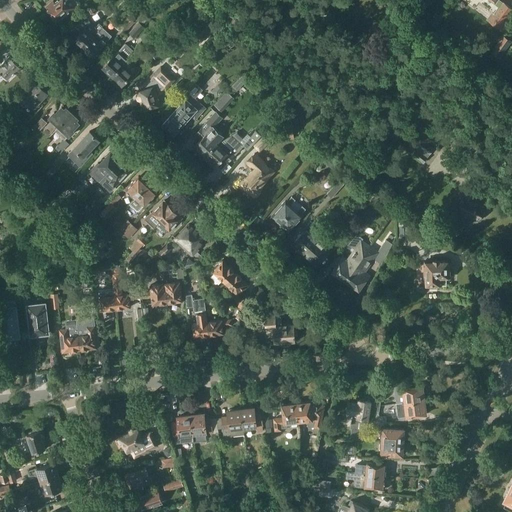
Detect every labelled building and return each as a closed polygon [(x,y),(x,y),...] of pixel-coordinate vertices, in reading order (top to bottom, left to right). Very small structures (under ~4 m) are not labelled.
[(58,0),(55,3),(53,1),(47,6),(59,21),(81,3),(77,0),(58,0)] [(494,13),(493,12),(487,19),(500,29),(510,16),(498,7),(494,13)] [(435,25),(441,17),(436,13),(430,22),(435,25)] [(73,29),(78,33),(73,39),(82,48),(98,30),(99,29),(102,26),(99,23),(96,27),(85,16),(73,29)] [(207,20),(193,35),(201,42),(204,38),(205,38),(206,37),(206,36),(210,32),(211,33),(216,28),(207,20)] [(135,38),(145,27),(139,22),(129,33),(135,38)] [(99,29),(98,30),(82,48),(92,57),(112,35),(102,27),(103,26),(102,26),(99,29)] [(511,41),(503,35),(491,52),(500,58),(511,41)] [(120,49),(103,67),(113,76),(116,72),(128,59),(135,52),(126,44),(120,50),(120,49)] [(162,59),(170,55),(166,46),(152,52),(155,59),(161,57),(162,59)] [(0,74),(2,72),(2,73),(1,74),(5,78),(6,77),(7,78),(20,66),(10,55),(0,64),(0,74)] [(114,77),(112,80),(118,86),(121,84),(122,85),(128,79),(130,81),(137,72),(140,69),(137,67),(128,59),(116,72),(113,76),(114,77)] [(139,94),(137,96),(138,99),(141,100),(144,109),(161,104),(160,98),(158,93),(173,77),(161,66),(138,91),(139,94)] [(218,96),(228,85),(222,80),(212,91),(218,96)] [(18,100),(24,106),(28,101),(34,107),(48,93),(37,83),(32,88),(31,87),(18,100)] [(205,107),(195,98),(202,89),(195,83),(187,92),(191,95),(187,100),(186,99),(181,104),(179,102),(173,109),(175,111),(170,116),(168,118),(169,119),(164,123),(167,126),(166,126),(172,131),(172,130),(175,132),(191,114),(196,118),(205,107)] [(222,111),(234,98),(227,91),(214,104),(222,111)] [(49,118),(58,127),(55,130),(55,131),(72,113),(66,107),(65,109),(62,106),(55,113),(54,112),(49,118)] [(195,145),(200,149),(199,150),(206,156),(221,139),(221,140),(225,135),(215,127),(224,117),(217,111),(196,134),(201,139),(195,145)] [(57,145),(57,146),(55,148),(58,151),(61,149),(62,151),(69,143),(65,140),(69,135),(69,136),(74,131),(73,130),(79,123),(76,120),(78,118),(72,113),(55,131),(64,139),(57,145)] [(42,117),(35,125),(41,130),(47,122),(42,117)] [(293,122),(293,120),(283,120),(284,139),(295,139),(294,135),(299,135),(299,122),(293,122)] [(206,156),(212,161),(213,161),(217,165),(223,159),(228,163),(236,153),(243,146),(248,150),(261,135),(256,130),(250,137),(247,135),(244,138),(237,131),(231,135),(222,141),(221,140),(221,139),(206,156)] [(83,158),(99,140),(90,131),(73,149),(83,158)] [(18,132),(0,151),(0,156),(3,159),(23,137),(18,132)] [(266,134),(253,145),(259,152),(272,141),(266,134)] [(405,148),(413,154),(412,155),(423,163),(434,149),(423,140),(422,141),(414,135),(405,148)] [(316,161),(322,166),(327,161),(329,162),(332,158),(330,157),(332,155),(325,150),(316,161)] [(102,170),(106,174),(120,159),(121,158),(116,154),(115,155),(111,151),(94,169),(99,174),(102,170)] [(242,182),(248,187),(246,189),(254,197),(261,190),(259,188),(266,180),(268,178),(269,179),(276,171),(273,169),(256,153),(247,162),(254,169),(242,182)] [(99,181),(109,191),(119,181),(118,180),(129,168),(120,159),(106,174),(99,181)] [(57,160),(46,173),(51,177),(62,165),(57,160)] [(139,176),(126,190),(135,198),(147,184),(139,176)] [(332,198),(345,183),(340,179),(327,194),(332,198)] [(135,198),(129,204),(137,212),(139,211),(157,193),(147,184),(135,198)] [(448,207),(461,213),(462,213),(478,220),(486,205),(474,199),(476,194),(462,187),(458,194),(464,197),(460,205),(451,200),(448,207)] [(100,215),(102,217),(104,216),(107,219),(118,208),(114,205),(122,197),(117,192),(108,201),(110,203),(101,213),(102,213),(100,215)] [(288,201),(287,200),(273,215),(289,230),(303,214),(302,214),(306,209),(303,205),(302,206),(295,200),(296,199),(292,196),(288,201)] [(100,200),(85,215),(90,220),(104,205),(100,200)] [(163,201),(148,216),(145,220),(154,229),(156,226),(173,208),(167,203),(166,203),(163,201)] [(364,225),(376,211),(371,207),(359,220),(364,225)] [(161,232),(162,232),(163,232),(164,232),(165,232),(168,230),(169,231),(181,218),(178,215),(179,214),(173,208),(156,226),(161,232)] [(124,235),(134,225),(128,220),(119,230),(124,235)] [(306,229),(293,244),(304,254),(313,244),(319,238),(324,233),(311,221),(304,228),(306,229)] [(406,226),(400,226),(400,235),(406,235),(406,237),(417,237),(417,224),(406,225),(406,226)] [(134,225),(124,235),(129,239),(138,229),(134,225)] [(204,237),(192,226),(179,241),(190,252),(195,247),(197,248),(203,242),(201,241),(204,237)] [(347,258),(344,256),(333,272),(346,281),(370,245),(364,241),(365,239),(357,234),(348,244),(354,248),(347,258)] [(145,239),(142,236),(130,248),(133,251),(141,243),(145,239)] [(319,238),(313,244),(304,254),(316,265),(331,249),(319,238)] [(378,251),(370,245),(346,281),(359,290),(370,274),(366,271),(374,259),(381,264),(393,244),(386,239),(378,251)] [(145,246),(141,243),(133,251),(137,255),(145,246)] [(173,248),(167,243),(157,254),(161,259),(165,255),(166,255),(173,248)] [(93,253),(101,260),(108,253),(100,245),(93,253)] [(216,267),(217,268),(213,272),(225,282),(235,272),(222,260),(216,267)] [(449,277),(449,260),(425,261),(426,285),(447,285),(447,277),(449,277)] [(114,295),(115,295),(117,309),(132,307),(131,299),(140,298),(140,291),(122,293),(120,271),(112,272),(114,289),(114,295)] [(248,284),(235,272),(225,282),(238,294),(240,291),(241,292),(248,284)] [(79,288),(92,286),(91,275),(83,276),(83,278),(78,278),(79,288)] [(27,281),(18,282),(20,297),(29,296),(27,281)] [(165,283),(167,303),(182,301),(180,281),(165,283)] [(140,291),(140,298),(151,297),(152,304),(167,303),(165,283),(150,285),(151,290),(140,291)] [(114,289),(99,291),(101,310),(117,309),(115,295),(114,295),(114,289)] [(197,314),(198,322),(193,323),(194,337),(209,335),(206,312),(205,298),(193,299),(192,289),(185,291),(187,307),(193,306),(194,314),(197,314)] [(51,294),(52,308),(60,308),(59,293),(51,294)] [(238,306),(244,309),(248,301),(242,298),(238,306)] [(28,305),(32,334),(40,333),(40,335),(46,334),(46,333),(48,332),(45,303),(28,305)] [(0,308),(0,315),(3,338),(10,337),(10,339),(18,338),(18,336),(19,336),(16,306),(0,308)] [(240,308),(236,318),(241,320),(245,310),(240,308)] [(240,323),(250,328),(256,314),(246,310),(240,323)] [(265,312),(266,332),(274,331),(274,343),(295,341),(294,336),(297,336),(297,330),(294,330),(294,324),(282,325),(282,315),(276,315),(276,311),(265,312)] [(208,321),(207,312),(206,312),(209,335),(224,333),(223,326),(232,325),(231,318),(223,319),(208,321)] [(87,326),(88,334),(78,335),(80,350),(97,348),(94,325),(87,326)] [(69,336),(68,328),(60,329),(63,352),(80,350),(78,335),(69,336)] [(423,386),(416,386),(415,383),(398,385),(397,386),(397,394),(400,395),(403,395),(404,402),(424,399),(424,398),(426,397),(425,394),(424,393),(423,386)] [(359,400),(359,402),(349,400),(347,412),(357,414),(356,419),(352,419),(351,428),(352,428),(351,437),(365,439),(370,430),(366,429),(369,416),(371,402),(366,401),(365,399),(362,399),(360,400),(359,400)] [(425,401),(424,399),(404,402),(405,416),(426,414),(425,406),(426,405),(426,402),(425,401)] [(306,421),(309,427),(314,427),(320,428),(323,415),(325,404),(311,402),(311,401),(297,402),(299,422),(306,421)] [(282,404),(283,417),(274,418),(275,431),(282,430),(282,428),(291,427),(290,423),(299,422),(297,402),(282,404)] [(242,409),(244,428),(257,427),(257,432),(262,432),(262,425),(261,413),(255,414),(255,408),(242,409)] [(222,428),(222,431),(223,431),(224,439),(233,438),(233,435),(244,434),(243,428),(244,428),(242,409),(228,410),(228,417),(223,417),(224,428),(222,428)] [(205,419),(205,413),(191,415),(194,442),(207,440),(207,436),(213,436),(211,418),(205,419)] [(180,437),(180,436),(193,435),(194,442),(191,415),(177,416),(178,422),(172,423),(174,438),(180,437)] [(374,417),(372,424),(385,424),(387,424),(387,416),(374,416),(374,417)] [(370,428),(382,429),(381,440),(403,442),(405,440),(405,436),(404,434),(404,429),(385,428),(385,424),(372,424),(370,428)] [(129,432),(120,436),(128,452),(132,450),(145,443),(144,443),(137,427),(135,429),(132,427),(130,428),(129,432)] [(26,434),(30,446),(28,446),(30,453),(45,448),(42,439),(45,438),(42,429),(26,434)] [(403,442),(381,440),(380,454),(402,455),(403,450),(404,448),(404,444),(403,442)] [(355,446),(339,444),(338,453),(354,454),(355,446)] [(15,459),(11,446),(3,449),(7,461),(15,459)] [(167,457),(175,453),(171,446),(163,450),(167,457)] [(177,457),(162,459),(163,467),(178,465),(177,457)] [(356,464),(355,472),(366,473),(387,476),(388,468),(386,468),(386,463),(376,462),(376,463),(368,462),(368,461),(367,461),(366,465),(356,464)] [(37,476),(38,477),(39,477),(40,482),(59,476),(55,462),(28,470),(29,476),(35,475),(36,476),(37,476)] [(126,473),(131,488),(136,486),(137,488),(151,483),(152,481),(151,476),(148,475),(148,473),(146,467),(126,473)] [(20,469),(7,473),(9,480),(22,477),(20,469)] [(387,476),(366,473),(355,472),(347,471),(347,478),(355,479),(354,485),(365,487),(374,488),(384,489),(385,483),(384,483),(384,478),(387,479),(387,476)] [(0,475),(2,483),(9,481),(7,473),(0,475)] [(40,482),(44,494),(45,494),(46,498),(56,494),(55,491),(63,488),(59,476),(40,482)] [(318,477),(308,476),(307,485),(331,488),(331,481),(318,479),(318,477)] [(164,492),(183,486),(180,479),(162,485),(164,492)] [(7,485),(0,486),(0,494),(9,493),(7,485)] [(158,488),(135,496),(135,498),(134,498),(137,508),(139,508),(139,510),(163,502),(158,488)] [(319,495),(331,496),(332,489),(319,488),(319,495)] [(28,496),(15,500),(18,507),(30,503),(28,496)] [(192,507),(189,499),(182,502),(184,509),(192,507)] [(339,508),(339,510),(338,511),(367,511),(369,509),(352,501),(351,500),(348,506),(346,505),(344,505),(342,506),(340,507),(339,508)]
